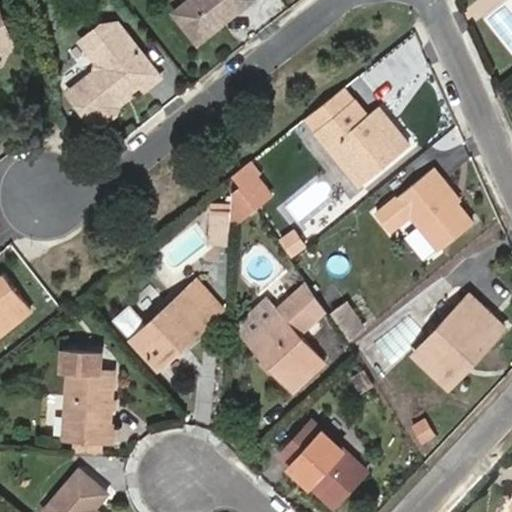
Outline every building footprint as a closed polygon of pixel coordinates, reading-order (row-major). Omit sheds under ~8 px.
[(250,0),(186,0),(169,13),(194,46),(217,27),(215,23),(224,15),(227,19),(250,0)] [(217,27),(227,19),(224,15),(215,23),(217,27)] [(0,43),(8,40),(0,21),(0,43)] [(113,24),(97,27),(76,43),(92,63),(92,74),(65,94),(90,126),(93,124),(102,124),(113,116),(114,107),(118,104),(118,100),(125,95),(125,94),(137,85),(140,89),(156,77),(113,24)] [(339,89),(299,121),(309,132),(347,100),(339,89)] [(118,104),(127,98),(125,95),(118,100),(118,104)] [(360,117),(347,100),(309,132),(353,188),(403,147),(384,124),(372,134),(360,117)] [(384,124),(372,108),(360,117),(372,134),(384,124)] [(245,163),(228,177),(237,190),(251,182),(255,178),(245,163)] [(439,184),(429,171),(372,219),(386,238),(407,221),(433,254),(468,226),(451,206),(435,187),(439,184)] [(250,209),(263,200),(251,182),(237,190),(250,209)] [(451,206),(454,202),(439,184),(435,187),(451,206)] [(225,226),(250,209),(237,190),(227,198),(226,205),(226,213),(225,226)] [(205,212),(226,213),(226,205),(205,204),(205,212)] [(224,249),(225,226),(226,213),(205,212),(203,247),(224,249)] [(286,263),(300,251),(287,235),(273,244),(286,263)] [(0,274),(0,331),(30,308),(3,272),(0,274)] [(203,323),(215,311),(192,284),(180,295),(203,323)] [(308,322),(319,311),(301,284),(287,298),(308,322)] [(178,293),(126,339),(150,365),(173,344),(178,350),(206,326),(203,323),(180,295),(178,293)] [(468,302),(463,296),(428,334),(434,340),(468,302)] [(269,312),(260,301),(235,323),(235,336),(257,361),(263,356),(277,372),(271,377),(285,393),(317,364),(293,336),(308,322),(287,298),(269,312)] [(118,315),(132,331),(149,316),(135,300),(118,315)] [(434,340),(428,334),(400,363),(429,391),(455,362),(461,368),(498,330),(468,302),(434,340)] [(357,327),(341,304),(326,313),(343,337),(357,327)] [(150,365),(155,372),(178,350),(173,344),(150,365)] [(102,412),(104,401),(106,374),(86,372),(87,353),(52,351),(50,373),(58,374),(55,439),(60,440),(95,443),(99,443),(101,425),(102,412)] [(257,361),(271,377),(277,372),(263,356),(257,361)] [(429,391),(434,397),(461,368),(455,362),(429,391)] [(359,473),(305,422),(271,457),(283,469),(302,486),(326,509),(359,473)] [(60,448),(95,451),(95,443),(60,440),(60,448)] [(280,473),(298,490),(302,486),(283,469),(280,473)] [(97,494),(70,470),(33,511),(81,511),(85,507),(97,494)] [(511,511),(511,494),(501,506),(504,510),(502,511),(511,511)]
